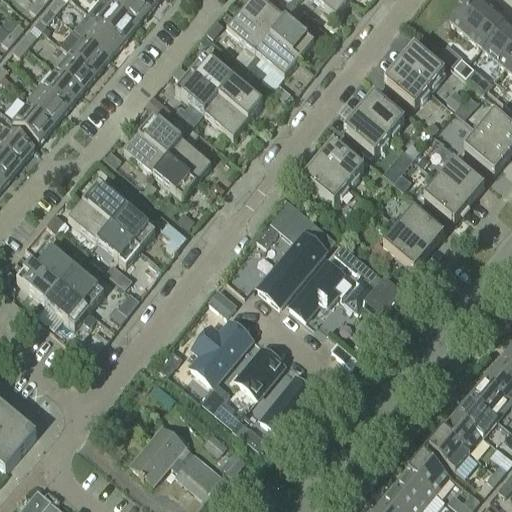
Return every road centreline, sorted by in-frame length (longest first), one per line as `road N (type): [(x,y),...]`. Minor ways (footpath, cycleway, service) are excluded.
road 1 (residential): [(85,412),(410,0)]
road 2 (residential): [(301,511),(511,260)]
road 3 (residential): [(0,226),(41,175),(79,162),(210,0)]
road 4 (residential): [(94,511),(52,468),(85,412)]
